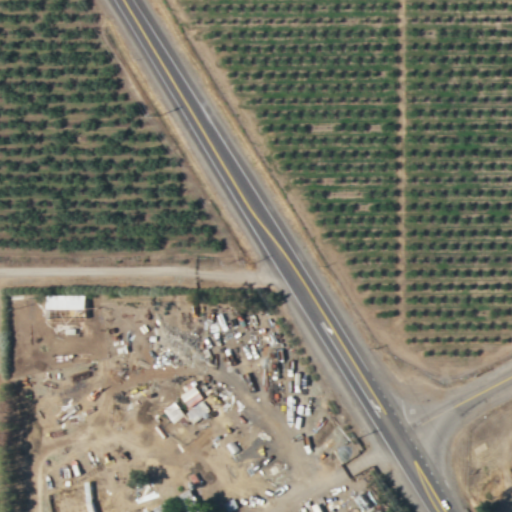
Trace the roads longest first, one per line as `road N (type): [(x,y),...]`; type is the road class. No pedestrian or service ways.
road 1 (trunk): [(442,511),(123,0)]
road 2 (tertiary): [(397,437),(511,375)]
